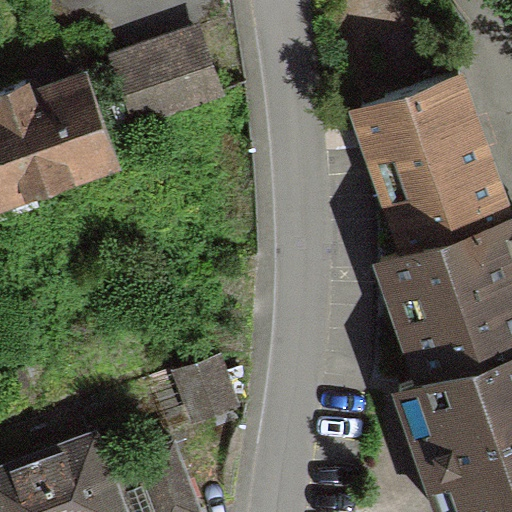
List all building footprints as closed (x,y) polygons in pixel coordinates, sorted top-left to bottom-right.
[(203,27),(113,58),(138,129),(227,99),(203,27)] [(511,220),(511,202),(466,74),(350,116),(402,260),(511,220)] [(80,76),(0,104),(0,213),(115,172),(80,76)] [(511,220),(402,260),(376,268),(421,389),(511,354),(511,220)] [(222,352),(174,372),(195,424),(244,405),(222,352)] [(511,511),(511,354),(421,389),(395,398),(435,511),(511,511)] [(123,511),(93,431),(0,466),(0,511),(123,511)] [(184,439),(141,456),(163,511),(208,511),(213,510),(184,439)]
